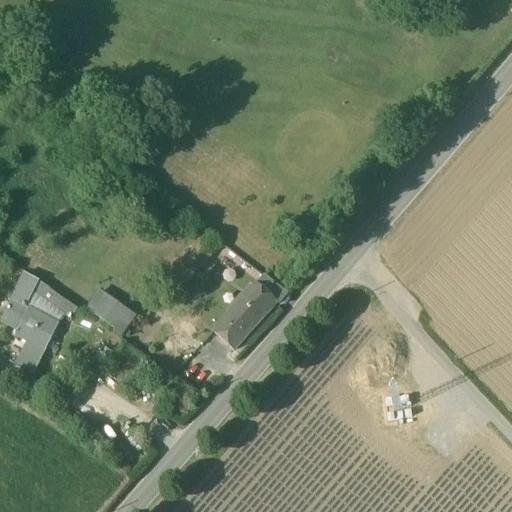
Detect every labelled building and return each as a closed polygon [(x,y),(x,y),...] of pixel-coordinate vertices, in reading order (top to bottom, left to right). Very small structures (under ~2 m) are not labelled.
[(197,235),(159,280),(177,296),(216,251),(197,235)] [(74,275),(60,295),(53,290),(48,297),(59,305),(68,311),(87,284),(74,275)] [(260,280),(211,338),(232,356),(278,310),(281,313),(289,302),(260,280)] [(55,332),(21,315),(24,309),(26,310),(30,301),(36,288),(23,282),(0,326),(0,331),(15,339),(12,345),(25,351),(42,359),(55,332)] [(48,297),(36,288),(30,301),(52,316),(59,305),(48,297)] [(153,324),(117,297),(103,315),(140,342),(153,324)] [(68,311),(59,305),(52,316),(67,326),(74,316),(68,311)] [(42,359),(25,351),(13,375),(30,383),(42,359)]
